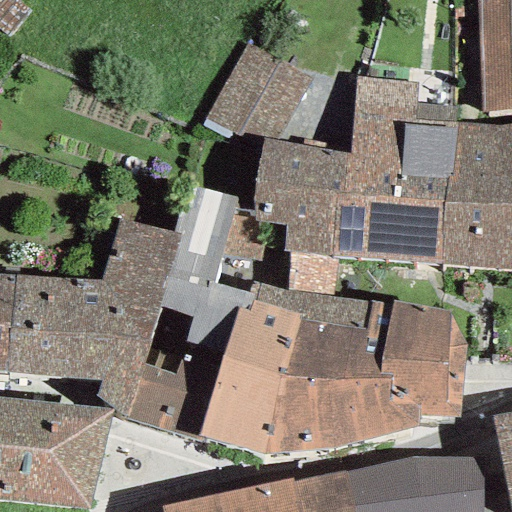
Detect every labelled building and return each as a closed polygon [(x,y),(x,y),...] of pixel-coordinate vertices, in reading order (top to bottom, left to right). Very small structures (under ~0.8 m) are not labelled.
[(511,10),(468,12),(473,129),(511,126),(511,10)] [(304,88),(240,46),(191,124),(260,162),(304,88)] [(331,172),(247,169),(233,219),(217,257),(259,271),(258,246),(268,247),(272,300),(326,302),(324,271),(511,277),(511,145),(403,141),(405,100),(334,98),(331,172)] [(86,304),(0,299),(0,400),(99,405),(96,418),(128,436),(117,385),(138,328),(179,340),(193,310),(217,257),(233,219),(173,202),(154,256),(103,242),(86,304)] [(233,311),(193,310),(179,340),(157,396),(117,385),(128,436),(257,484),(399,455),(399,445),(439,442),(447,363),(431,328),(272,300),(236,292),(233,311)] [(92,511),(110,437),(0,424),(0,511),(92,511)] [(511,511),(511,435),(477,441),(485,511),(511,511)] [(470,511),(467,470),(331,495),(333,511),(470,511)] [(333,511),(331,495),(277,511),(333,511)]
